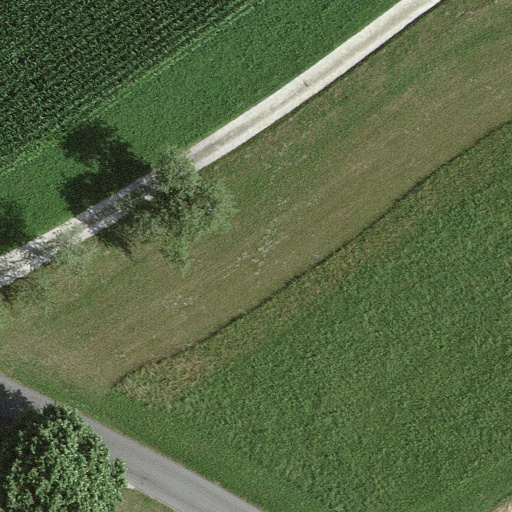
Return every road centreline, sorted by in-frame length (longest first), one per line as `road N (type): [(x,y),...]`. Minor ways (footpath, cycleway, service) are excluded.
road 1 (track): [(0,273),(241,130),(421,0)]
road 2 (unclassified): [(216,511),(0,401)]
